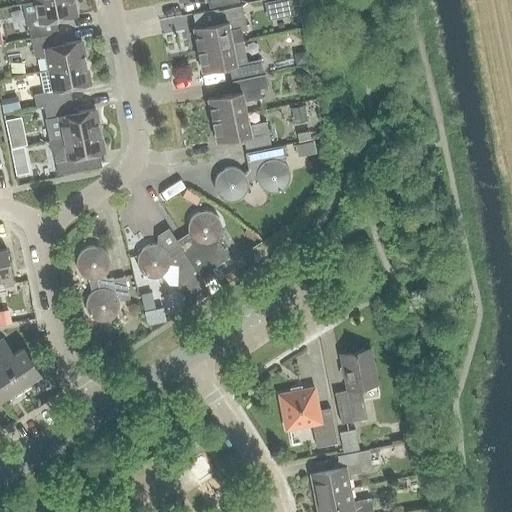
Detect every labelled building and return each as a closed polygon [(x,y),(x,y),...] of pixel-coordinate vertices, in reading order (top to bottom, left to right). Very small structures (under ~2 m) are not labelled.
[(39,0),(34,1),(23,3),(26,19),(30,37),(57,32),(55,19),(75,15),(72,0),(39,0)] [(274,0),(264,2),(266,14),(295,7),(293,0),(274,0)] [(246,29),(244,18),(242,6),(217,11),(219,22),(193,28),(197,50),(243,40),(241,30),(246,29)] [(60,44),(57,32),(30,37),(33,56),(46,57),(48,69),(85,62),(80,40),(60,44)] [(228,66),(231,78),(263,71),(260,59),(247,61),(243,40),(197,50),(202,71),(228,66)] [(305,52),(294,54),(296,65),(307,62),(305,52)] [(35,107),(43,105),(71,100),(68,87),(89,83),(85,62),(48,69),(38,71),(42,92),(33,94),(35,107)] [(259,88),(267,86),(264,74),(232,81),(234,93),(207,98),(212,120),(246,113),(243,100),(261,97),(259,88)] [(47,125),(60,125),(62,137),(99,130),(94,108),(73,112),(71,100),(43,105),(47,125)] [(295,124),(307,121),(304,105),(291,107),(295,124)] [(270,143),(267,131),(266,121),(248,125),(246,113),(212,120),(216,142),(243,136),(245,148),(270,143)] [(82,156),(103,151),(99,130),(62,137),(47,140),(53,154),(53,155),(57,173),(85,168),(82,156)] [(305,143),(294,145),(297,157),(302,156),(307,155),(305,143)] [(288,175),(288,170),(286,166),(283,163),(286,158),(283,145),(246,152),(248,163),(240,171),(237,169),(232,168),(228,168),(224,169),(221,171),(217,174),(215,177),(214,182),(214,188),(216,194),(221,198),(227,201),(231,201),(235,200),(239,198),(242,195),(245,192),(246,188),(246,184),(246,180),(257,177),(258,183),(262,188),(266,190),(272,192),(277,191),(282,188),(285,185),(288,179),(288,175)] [(25,156),(23,147),(11,149),(13,159),(25,156)] [(201,198),(186,189),(181,197),(196,206),(201,198)] [(190,237),(179,245),(205,284),(214,278),(217,276),(212,268),(229,257),(217,240),(220,236),(221,232),(222,228),(221,224),(220,220),(217,216),(214,214),(210,212),(206,211),(202,211),(198,213),(194,215),(191,218),(189,222),(188,226),(188,230),(189,234),(190,237)] [(137,257),(137,261),(137,266),(139,269),(141,273),(145,276),(149,277),(153,278),(157,278),(161,277),(165,274),(168,271),(170,268),(170,265),(177,266),(176,284),(185,297),(186,296),(192,305),(202,300),(211,294),(205,284),(179,245),(168,252),(165,248),(161,246),(157,245),(153,244),(149,245),(145,247),(141,250),(139,253),(137,257)] [(85,277),(88,278),(91,293),(90,294),(88,297),(86,301),(86,305),(87,310),(89,313),(91,316),(95,319),(98,320),(103,321),(107,320),(110,319),(114,316),(116,313),(118,309),(119,305),(118,300),(129,298),(125,276),(108,279),(104,276),(108,272),(110,269),(111,265),(111,261),(110,257),(108,253),(105,250),(101,248),(97,246),(93,246),(89,247),(85,249),(82,251),(80,255),(78,259),(78,263),(78,267),(80,271),(82,274),(85,277)] [(0,286),(13,284),(6,249),(0,249),(0,286)] [(155,309),(144,311),(147,325),(165,321),(162,307),(155,309)] [(8,310),(0,311),(0,325),(11,323),(8,310)] [(0,356),(20,387),(40,374),(22,347),(12,353),(2,338),(0,339),(0,356)] [(378,384),(371,347),(338,353),(344,390),(334,392),(340,424),(367,419),(361,388),(378,384)] [(0,399),(0,400),(20,387),(0,356),(0,399)] [(319,410),(315,386),(277,393),(284,431),(312,426),(317,448),(337,444),(330,408),(319,410)] [(359,450),(356,429),(339,432),(343,453),(359,450)] [(312,473),(316,494),(351,488),(349,475),(373,471),(369,451),(337,457),(339,468),(312,473)] [(351,488),(316,494),(319,511),(346,511),(349,511),(375,511),(372,497),(354,501),(351,488)]
